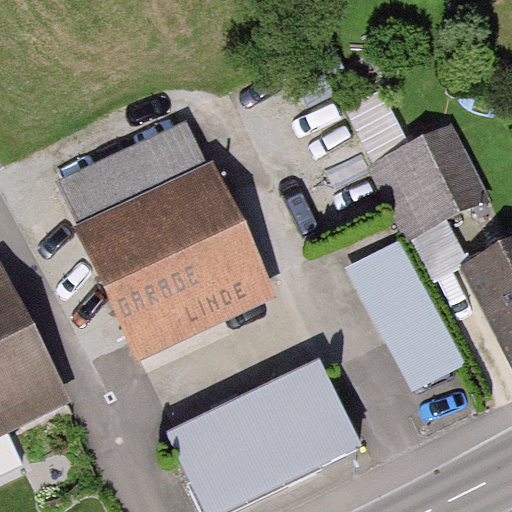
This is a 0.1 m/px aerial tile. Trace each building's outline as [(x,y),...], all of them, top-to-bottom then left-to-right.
[(187,133),(63,191),(134,343),(258,286),(187,133)] [(448,135),(376,170),(411,242),(483,207),(448,135)] [(400,248),(349,275),(414,397),(466,369),(400,248)] [(511,250),(466,273),(511,359),(511,250)] [(1,284),(0,284),(0,482),(26,469),(7,432),(62,404),(1,284)] [(317,377),(177,443),(209,511),(227,511),(353,452),(317,377)]
